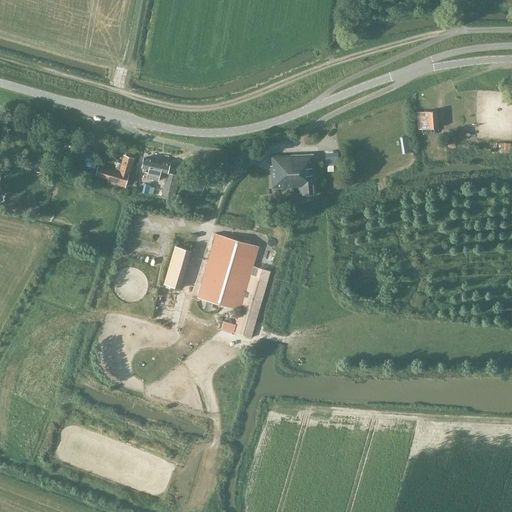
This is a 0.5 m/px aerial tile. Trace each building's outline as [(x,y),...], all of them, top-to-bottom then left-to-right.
[(418,132),(437,130),(436,113),(416,115),(418,132)] [(70,132),(67,143),(79,146),(82,136),(70,132)] [(407,137),(400,138),(401,145),(409,144),(407,137)] [(511,142),(487,144),(487,150),(511,149),(511,142)] [(312,154),(291,155),(292,187),(301,187),(302,195),(316,194),(312,154)] [(292,187),(291,155),(271,155),(271,166),(269,166),(271,189),(292,187)] [(128,175),(133,159),(124,156),(119,171),(98,165),(96,171),(95,175),(108,179),(107,181),(117,184),(124,186),(128,175)] [(168,168),(169,165),(144,159),(143,161),(142,161),(141,167),(148,169),(148,171),(147,172),(144,172),(143,177),(146,177),(158,180),(160,171),(167,173),(167,171),(168,168)] [(87,162),(85,168),(96,171),(98,165),(87,162)] [(195,171),(189,191),(197,194),(204,174),(195,171)] [(173,199),(179,176),(169,174),(167,178),(164,178),(160,196),(173,199)] [(144,187),(143,192),(152,195),(154,189),(144,187)] [(235,325),(222,321),(220,329),(250,337),(267,280),(250,275),(258,246),(216,233),(197,297),(240,310),(235,325)] [(164,283),(179,288),(191,249),(175,245),(164,283)] [(169,428),(175,437),(187,431),(181,421),(169,428)]
